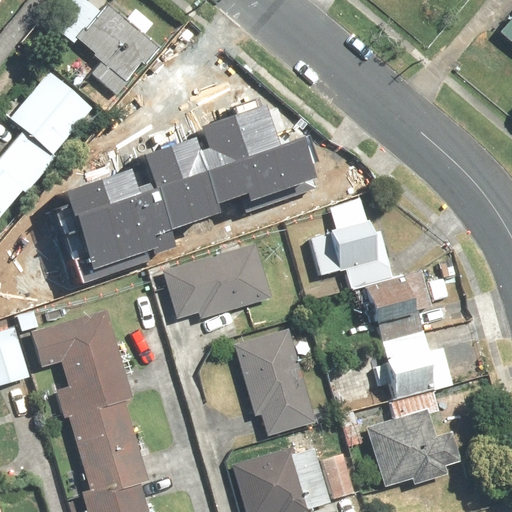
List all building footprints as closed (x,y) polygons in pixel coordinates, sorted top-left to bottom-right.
[(85,78),(116,104),(162,48),(106,3),(97,13),(80,0),(70,0),(44,31),(92,70),(85,78)] [(511,14),(491,39),(511,56),(511,14)] [(0,223),(93,111),(46,73),(2,126),(17,138),(0,159),(0,223)] [(60,205),(84,283),(181,254),(174,232),(227,216),(224,208),(243,203),(246,211),(324,188),(311,146),(273,157),(261,115),(211,130),(216,148),(198,154),(195,143),(146,158),(152,175),(138,179),(135,170),(67,190),(70,201),(60,205)] [(302,239),(314,283),(342,276),(347,294),(388,283),(371,221),(302,239)] [(249,247),(151,273),(166,328),(264,302),(249,247)] [(419,280),(360,296),(374,344),(432,328),(419,280)] [(99,315),(22,336),(32,374),(50,369),(83,492),(73,495),(77,511),(142,511),(137,489),(146,487),(99,315)] [(0,322),(0,388),(25,382),(8,320),(0,322)] [(285,332),(229,347),(255,443),(311,428),(285,332)] [(373,367),(384,408),(451,390),(440,349),(373,367)] [(360,436),(376,494),(462,471),(446,413),(360,436)] [(305,446),(219,469),(230,511),(310,511),(322,509),(305,446)]
